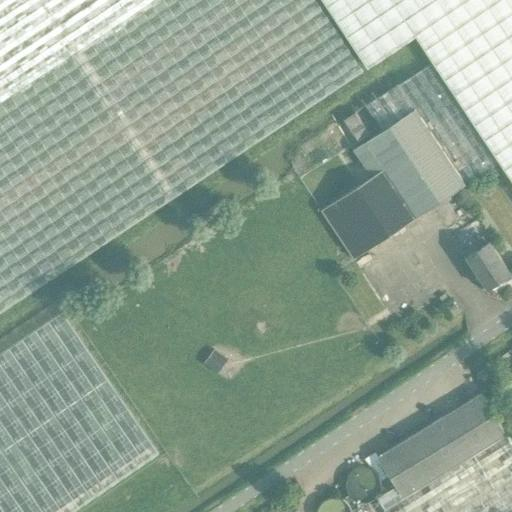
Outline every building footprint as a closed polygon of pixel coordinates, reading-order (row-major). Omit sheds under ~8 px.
[(0,0),(0,313),(363,71),(315,0),(0,0)] [(511,0),(324,0),(368,66),(417,33),(434,60),(404,80),(385,92),(365,106),(381,131),(415,109),(461,178),(465,184),(499,161),(511,180),(511,0)] [(340,197),(322,209),(354,258),(372,246),(465,184),(461,178),(415,109),(381,131),(372,137),(353,149),(372,176),(340,197)] [(355,112),(344,119),(358,141),(369,133),(355,112)] [(477,250),(466,257),(487,288),(511,273),(490,241),(488,242),(483,235),(472,242),(477,250)] [(0,511),(70,511),(159,452),(62,311),(0,353),(0,511)] [(378,456),(396,485),(404,498),(506,433),(481,393),(378,456)] [(404,498),(396,485),(380,496),(390,511),(511,511),(511,443),(506,433),(404,498)]
